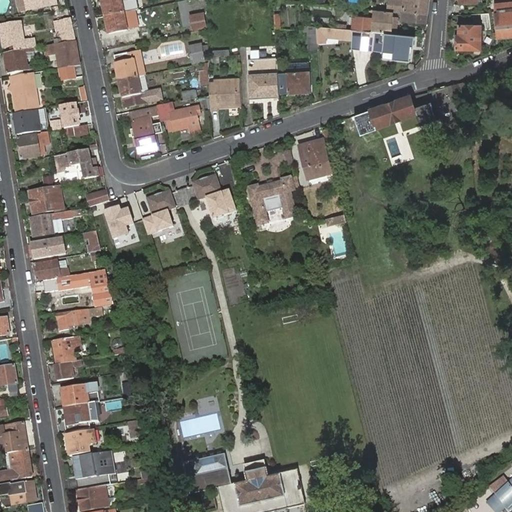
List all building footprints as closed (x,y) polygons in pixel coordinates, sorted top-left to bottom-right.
[(17,0),(20,12),(57,5),(55,0),(17,0)] [(101,0),(106,17),(124,13),(121,0),(101,0)] [(427,16),(429,0),(387,0),(386,12),(394,13),(404,13),(427,16)] [(498,38),(511,36),(511,2),(508,3),(508,7),(495,8),(495,12),(498,38)] [(394,13),(386,12),(375,11),(375,20),(354,17),(353,22),(354,23),(353,30),(363,31),(374,32),(376,33),(392,34),(393,19),(394,13)] [(487,29),(492,28),(490,12),(482,13),(483,22),(485,21),(487,29)] [(128,30),(124,13),(106,17),(109,35),(128,30)] [(426,25),(427,16),(404,13),(403,22),(426,25)] [(192,16),(194,30),(207,28),(204,14),(192,16)] [(57,45),(75,42),(72,29),(70,18),(55,21),(57,32),(55,36),(57,45)] [(12,47),(13,52),(20,51),(34,49),(34,46),(30,46),(29,42),(25,43),(22,24),(0,27),(4,48),(12,47)] [(460,25),(460,28),(460,36),(458,35),(457,47),(457,49),(457,52),(473,52),(473,49),(481,49),(482,26),(460,25)] [(317,32),(318,44),(327,43),(327,39),(352,41),(352,50),(361,50),(363,31),(353,30),(317,27),(317,32)] [(317,32),(308,31),(310,50),(319,49),(318,44),(318,43),(317,32)] [(415,37),(376,33),(374,51),(395,53),(394,59),(410,61),(411,47),(414,47),(415,37)] [(60,70),(68,68),(80,66),(75,42),(57,45),(46,47),(48,55),(51,55),(52,60),(58,59),(60,70)] [(194,47),(196,60),(206,58),(204,46),(194,47)] [(34,49),(20,51),(20,53),(5,55),(8,74),(29,71),(26,54),(35,53),(34,49)] [(138,77),(144,76),(139,52),(139,51),(115,57),(116,64),(115,64),(120,81),(138,77)] [(280,97),(277,61),(249,63),(251,99),(280,97)] [(288,72),(288,86),(289,93),(311,92),(310,71),(308,71),(308,66),(289,67),(290,72),(288,72)] [(332,94),(356,86),(352,73),(328,81),(332,94)] [(41,110),(35,74),(10,78),(12,85),(9,90),(13,93),(16,114),(41,110)] [(138,77),(120,81),(125,107),(147,102),(145,93),(142,94),(138,77)] [(219,107),(241,105),(241,91),(240,79),(214,81),(214,84),(210,84),(211,95),(212,110),(219,110),(219,107)] [(447,87),(433,90),(437,105),(450,101),(447,87)] [(184,101),(198,98),(196,89),(182,92),(184,101)] [(433,90),(433,89),(429,90),(429,91),(419,94),(367,112),(368,115),(371,114),(376,127),(437,106),(437,105),(433,90)] [(160,115),(161,122),(171,120),(173,131),(200,126),(198,115),(201,115),(200,107),(175,113),(173,103),(158,107),(160,115)] [(150,118),(160,115),(158,107),(131,112),(133,121),(140,155),(157,152),(150,118)] [(39,114),(38,111),(15,115),(18,135),(42,132),(39,114)] [(64,120),(65,130),(82,126),(80,117),(64,120)] [(82,126),(65,130),(67,139),(90,135),(88,125),(82,126)] [(324,131),(327,142),(336,140),(333,128),(324,131)] [(19,139),(22,160),(46,156),(42,136),(19,139)] [(317,176),(333,172),(328,153),(324,139),(316,141),(317,144),(310,146),(309,143),(301,145),(308,175),(317,173),(317,176)] [(279,165),(293,163),(291,150),(277,153),(279,165)] [(62,156),(57,156),(59,162),(63,162),(64,168),(83,165),(81,152),(62,156)] [(87,170),(88,179),(99,177),(98,169),(87,170)] [(53,175),(42,176),(43,185),(54,184),(53,175)] [(220,176),(195,183),(201,202),(225,194),(220,176)] [(249,191),(254,210),(258,229),(268,226),(268,224),(273,222),(271,215),(283,211),(286,222),(299,219),(293,195),(297,194),(294,179),(249,191)] [(29,193),(33,216),(53,212),(65,210),(62,187),(53,189),(29,193)] [(172,191),(147,199),(153,217),(178,209),(172,191)] [(104,204),(109,202),(107,195),(94,199),(96,206),(104,204)] [(91,208),(93,216),(106,212),(104,204),(96,206),(91,208)] [(109,213),(118,238),(136,232),(128,207),(109,213)] [(327,224),(346,220),(344,213),(325,217),(327,224)] [(51,215),(31,219),(35,238),(54,234),(51,215)] [(89,244),(91,253),(100,251),(102,251),(97,231),(89,233),(85,233),(86,238),(91,237),(93,244),(89,244)] [(63,237),(50,240),(50,242),(33,244),(35,260),(58,256),(57,250),(65,249),(63,237)] [(100,251),(91,253),(93,261),(102,259),(100,251)] [(61,277),(61,279),(70,278),(68,269),(60,270),(60,272),(56,273),(54,263),(36,266),(39,281),(61,277)] [(110,284),(107,273),(107,271),(102,272),(98,272),(98,274),(73,279),(75,289),(101,285),(110,284)] [(61,279),(44,283),(46,294),(63,292),(61,279)] [(101,285),(104,296),(112,295),(110,284),(101,285)] [(106,307),(115,306),(112,295),(104,296),(106,307)] [(85,311),(58,315),(61,333),(66,331),(66,329),(83,325),(80,315),(85,314),(85,311)] [(0,336),(10,335),(7,319),(0,320),(0,336)] [(58,366),(72,363),(81,362),(80,356),(86,354),(83,338),(74,340),(54,343),(57,362),(58,366)] [(58,366),(56,366),(58,382),(75,379),(73,366),(76,368),(84,367),(83,362),(72,364),(72,363),(58,366)] [(0,369),(0,387),(18,384),(15,367),(0,369)] [(136,396),(133,383),(123,384),(125,397),(136,396)] [(63,389),(65,408),(90,404),(87,385),(63,389)] [(0,417),(1,417),(9,415),(7,401),(0,402),(0,417)] [(90,404),(65,408),(68,426),(93,422),(90,404)] [(140,431),(138,422),(131,423),(132,432),(140,431)] [(29,451),(24,424),(0,428),(0,437),(5,437),(10,436),(13,453),(29,451)] [(94,431),(67,436),(71,457),(91,454),(90,449),(92,446),(97,444),(94,431)] [(33,478),(29,451),(13,453),(14,461),(11,461),(13,472),(0,473),(0,483),(22,480),(33,478)] [(79,458),(85,491),(105,487),(119,485),(113,452),(79,458)] [(226,452),(184,461),(191,491),(219,485),(233,482),(226,452)] [(79,458),(73,459),(79,492),(82,491),(85,491),(79,458)] [(224,511),(267,511),(310,502),(302,467),(270,474),(266,459),(246,464),(249,478),(233,482),(219,485),(224,511)] [(11,487),(11,485),(0,486),(0,496),(1,497),(2,502),(6,507),(37,501),(35,483),(11,487)] [(502,504),(498,507),(501,511),(506,511),(507,511),(511,511),(511,487),(508,483),(494,494),(498,499),(502,504)] [(79,492),(78,492),(82,511),(87,511),(109,508),(105,487),(85,491),(82,491),(79,492)] [(156,501),(154,491),(147,493),(149,503),(154,502),(156,501)] [(498,499),(489,506),(493,511),(501,511),(498,507),(502,504),(498,499)]
